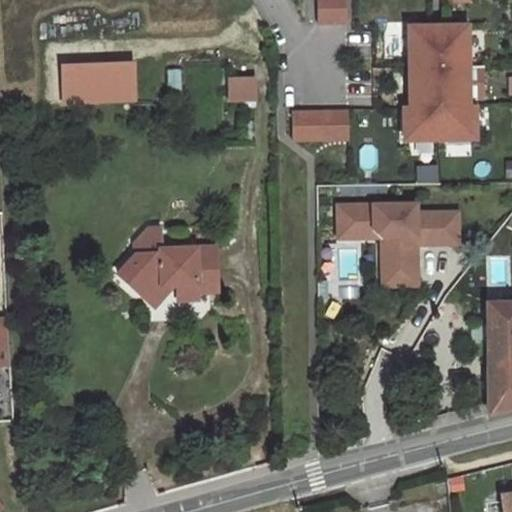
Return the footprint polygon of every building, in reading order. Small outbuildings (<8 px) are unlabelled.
[(345,0),(316,0),(317,23),(346,22),(345,0)] [(467,107),(466,26),(440,27),(440,35),(434,35),(434,27),(408,27),(409,108),(403,108),(404,140),(407,140),(437,139),(474,139),(473,107),(467,107)] [(133,99),(132,67),(62,70),(63,102),(133,99)] [(255,99),(254,79),(229,80),(229,100),(255,99)] [(347,112),(292,113),(292,139),(348,138),(347,112)] [(252,141),(252,120),(244,121),(244,141),(252,141)] [(437,152),(437,139),(407,140),(407,152),(437,152)] [(458,244),(457,212),(415,213),(415,204),(337,205),(337,231),(345,238),(357,238),(365,229),(372,229),(380,238),(381,263),(416,262),(416,245),(458,244)] [(160,248),(159,228),(148,228),(136,243),(136,254),(160,253),(160,248)] [(380,238),(372,229),(365,229),(357,238),(380,238)] [(216,291),(215,247),(160,248),(160,253),(136,254),(127,264),(127,281),(154,306),(163,296),(163,285),(174,284),(176,284),(177,299),(197,299),(196,291),(216,291)] [(127,281),(127,264),(119,273),(127,281)] [(163,296),(174,284),(163,285),(163,296)] [(511,303),(487,304),(488,413),(511,407),(511,303)] [(0,316),(0,364),(12,363),(9,316),(0,316)] [(418,395),(393,399),(395,409),(420,406),(418,395)] [(420,406),(395,409),(396,414),(420,410),(420,406)] [(462,489),(460,479),(451,480),(452,490),(462,489)] [(511,511),(511,493),(501,495),(502,501),(502,511),(511,511)] [(502,511),(502,501),(486,503),(486,511),(502,511)]
